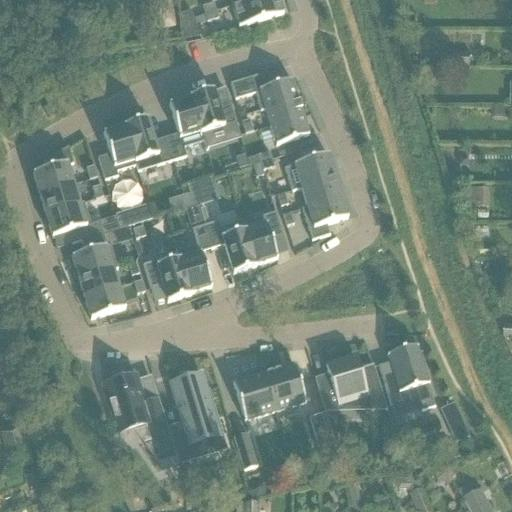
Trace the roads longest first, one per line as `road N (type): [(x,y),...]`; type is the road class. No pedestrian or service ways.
road 1 (residential): [(208,318),(77,345),(31,248),(10,162),(180,85),(296,50)]
road 2 (residential): [(296,50),(348,148),(366,236),(208,318)]
road 3 (residential): [(208,318),(245,343),(378,328)]
